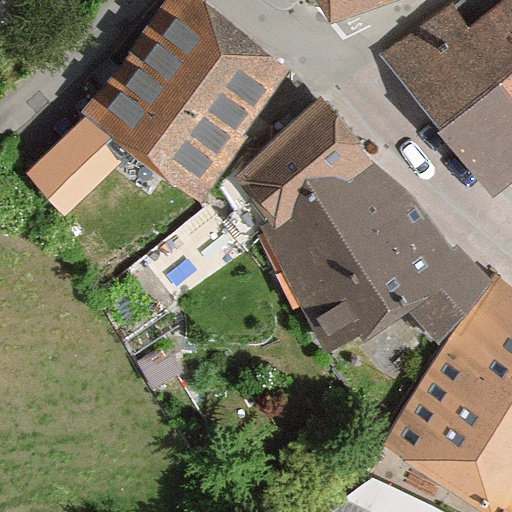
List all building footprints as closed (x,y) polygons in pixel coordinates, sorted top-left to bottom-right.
[(136,143),(206,179),(280,60),(183,0),(155,0),(88,99),(136,143)] [(326,0),(333,14),(359,0),(326,0)] [(511,0),(491,0),(458,29),(511,108),(511,0)] [(482,194),(511,169),(511,108),(458,29),(445,10),(386,55),(482,194)] [(256,238),(367,153),(316,87),(206,179),(256,238)] [(136,143),(88,99),(20,172),(67,216),(136,143)] [(436,359),(477,289),(367,153),(256,238),(331,353),(401,316),(436,359)] [(382,450),(489,511),(511,511),(511,309),(477,289),(436,359),(382,450)]
